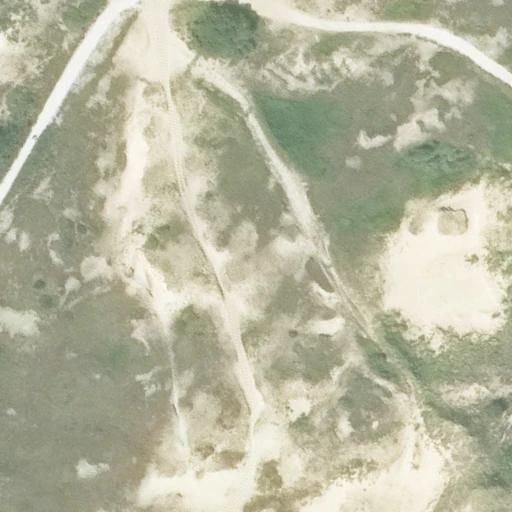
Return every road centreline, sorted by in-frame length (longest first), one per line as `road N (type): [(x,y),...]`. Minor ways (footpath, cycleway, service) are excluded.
road 1 (unknown): [(415,511),(428,472),(409,384),(348,303),(236,95),(176,51),(151,0)]
road 2 (unknown): [(219,511),(252,462),(248,380),(187,208),(164,27)]
